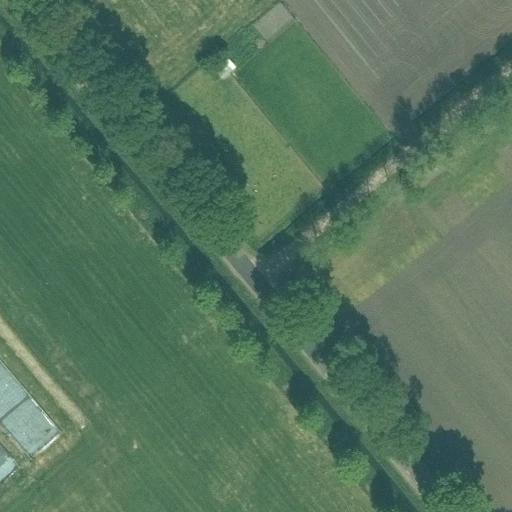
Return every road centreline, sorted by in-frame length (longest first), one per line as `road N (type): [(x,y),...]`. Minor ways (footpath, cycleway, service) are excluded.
road 1 (unclassified): [(445,511),(17,0)]
road 2 (track): [(253,279),(511,71)]
